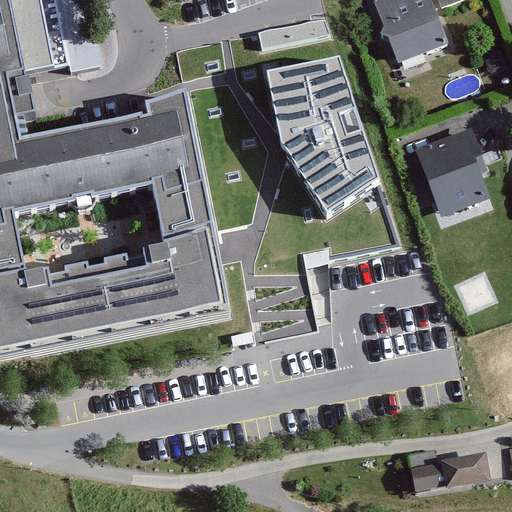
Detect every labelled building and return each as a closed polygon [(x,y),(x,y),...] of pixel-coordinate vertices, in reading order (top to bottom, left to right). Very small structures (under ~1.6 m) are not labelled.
[(0,0),(0,362),(221,321),(179,97),(131,106),(134,122),(10,145),(0,91),(0,85),(18,82),(2,0),(0,0)] [(56,70),(94,66),(86,0),(51,0),(49,0),(56,70)] [(367,0),(391,67),(442,49),(430,14),(469,0),(367,0)] [(282,47),(327,42),(326,28),(280,33),(282,47)] [(342,58),(265,73),(281,148),(328,219),(383,182),(342,58)] [(462,131),(409,150),(433,218),(486,199),(462,131)] [(511,448),(501,450),(506,481),(511,480),(511,448)] [(474,456),(399,464),(403,496),(477,488),(474,456)]
